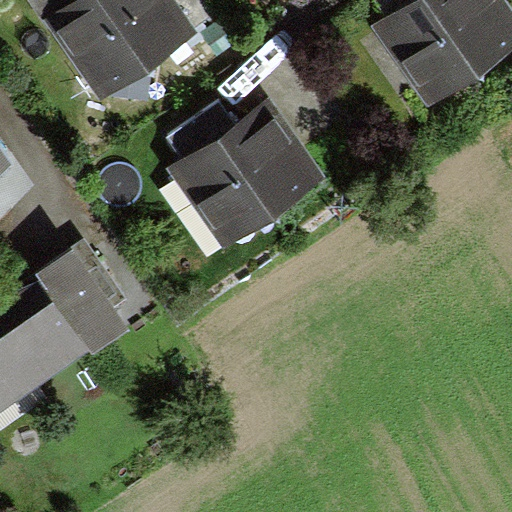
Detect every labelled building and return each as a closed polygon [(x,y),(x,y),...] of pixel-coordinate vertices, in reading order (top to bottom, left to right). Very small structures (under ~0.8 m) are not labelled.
[(31,0),(97,90),(138,60),(156,67),(165,43),(214,9),(207,0),(31,0)] [(511,2),(510,0),(395,0),(374,15),(427,91),(467,63),(485,68),(489,51),(511,34),(511,2)] [(184,149),(168,160),(223,237),(263,209),(281,211),(282,195),(320,170),(266,90),(233,113),(221,95),(171,129),(184,149)] [(0,160),(16,145),(0,122),(0,160)] [(37,259),(43,268),(0,287),(0,397),(126,312),(73,235),(37,259)]
